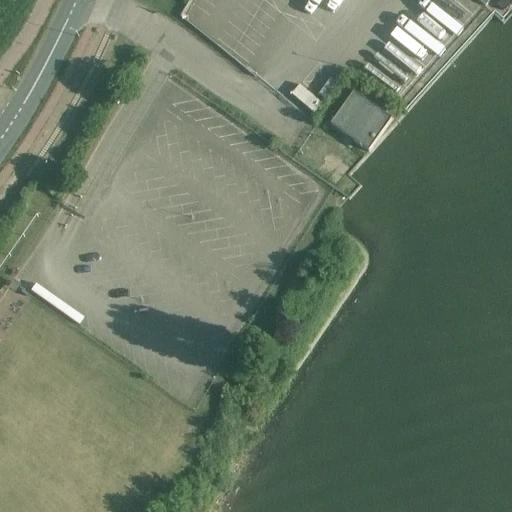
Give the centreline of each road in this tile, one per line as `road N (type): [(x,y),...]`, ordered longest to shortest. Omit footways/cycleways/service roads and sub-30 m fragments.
road 1 (motorway): [(193,0),(333,106),(511,270)]
road 2 (motorway): [(271,0),(511,211)]
road 3 (motorway): [(511,151),(345,0)]
road 4 (secondary): [(0,139),(43,77),(76,0)]
road 5 (motorway): [(511,91),(415,0)]
